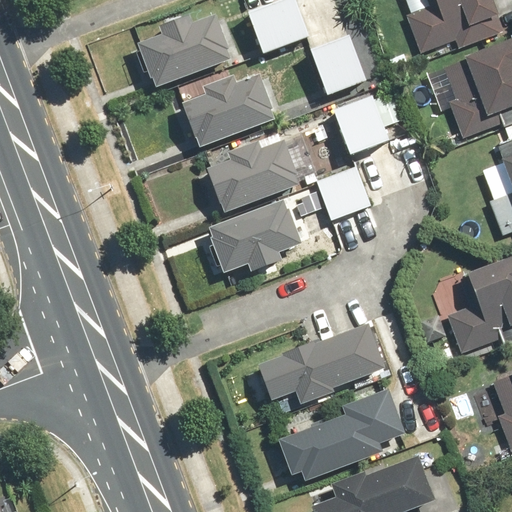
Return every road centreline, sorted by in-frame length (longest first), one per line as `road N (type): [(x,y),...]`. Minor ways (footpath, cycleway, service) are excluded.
road 1 (secondary): [(98,351),(0,92)]
road 2 (secondary): [(159,511),(98,351)]
